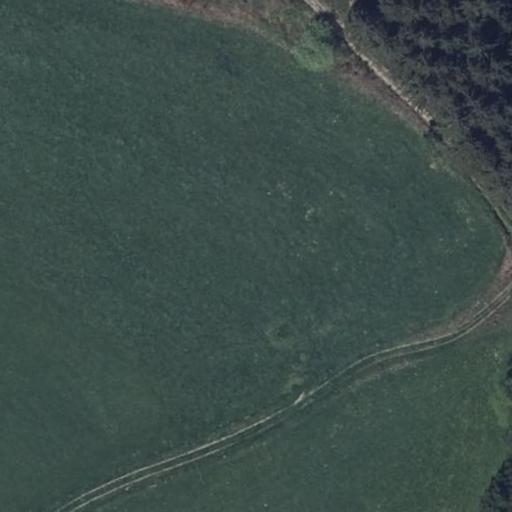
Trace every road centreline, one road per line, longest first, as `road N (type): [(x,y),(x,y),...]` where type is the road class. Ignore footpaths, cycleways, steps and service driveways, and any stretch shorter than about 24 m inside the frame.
road 1 (track): [(511,294),(458,330),(370,364),(256,428),(110,484),(62,511)]
road 2 (track): [(511,203),(323,0)]
